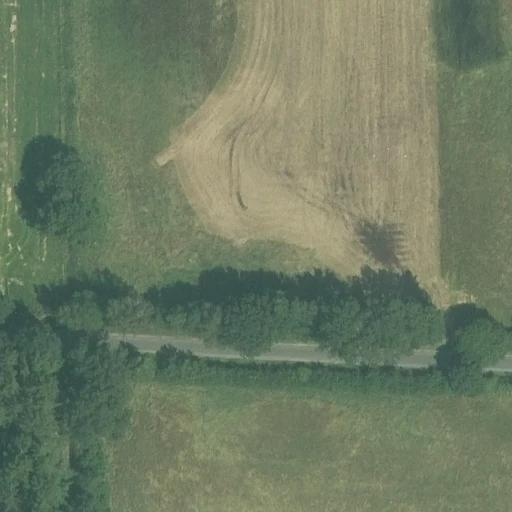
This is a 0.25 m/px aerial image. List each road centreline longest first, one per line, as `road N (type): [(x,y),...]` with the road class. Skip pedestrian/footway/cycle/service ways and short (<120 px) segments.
road 1 (unclassified): [(511,365),(53,345)]
road 2 (unclassified): [(53,345),(54,511)]
